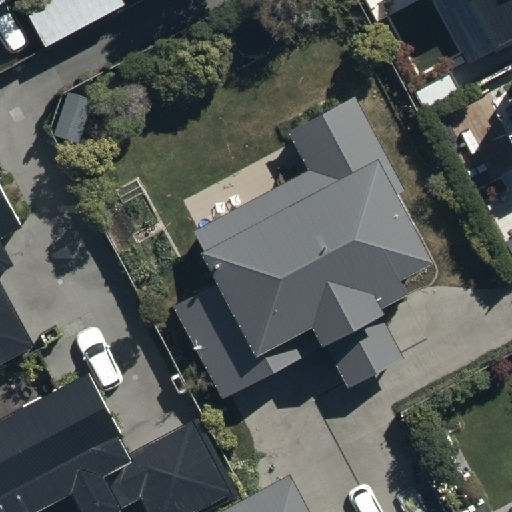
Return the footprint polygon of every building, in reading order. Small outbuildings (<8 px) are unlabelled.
[(121,0),(18,0),(40,42),(121,0)] [(511,0),(472,0),(498,47),(511,39),(511,0)] [(401,187),(353,96),(285,131),(305,170),(185,232),(211,282),(169,304),(216,395),(322,340),(344,383),(398,355),(374,308),(404,293),(394,274),(421,260),(388,194),(401,187)] [(0,363),(35,345),(0,279),(0,271),(15,264),(0,237),(22,226),(0,184),(0,363)] [(89,372),(0,419),(0,511),(112,511),(141,497),(148,511),(196,511),(238,490),(199,417),(131,453),(89,372)] [(429,511),(397,450),(366,466),(389,511),(429,511)] [(306,511),(285,472),(203,511),(306,511)]
